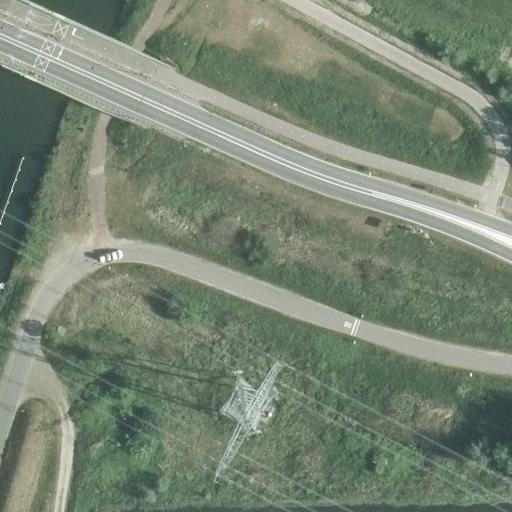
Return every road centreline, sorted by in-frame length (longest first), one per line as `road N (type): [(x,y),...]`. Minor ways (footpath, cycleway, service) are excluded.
road 1 (unclassified): [(0,422),(50,288),(71,269),(122,252),(180,263),(436,356),(511,366)]
road 2 (secondary): [(481,234),(277,161),(0,39)]
